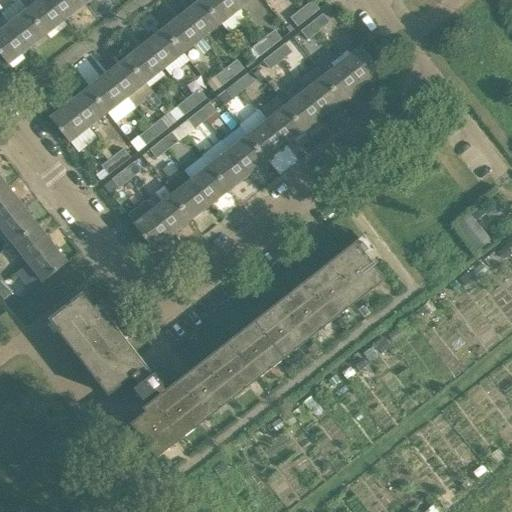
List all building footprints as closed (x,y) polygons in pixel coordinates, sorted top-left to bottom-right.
[(46,34),(65,19),(50,0),(39,0),(27,9),(46,34)] [(50,0),(65,19),(84,4),(80,0),(50,0)] [(202,0),(200,0),(183,14),(202,38),(221,23),(202,0)] [(232,0),(202,0),(221,23),(239,9),(232,0)] [(232,0),(239,9),(250,0),(232,0)] [(294,0),(273,0),(287,13),(297,2),(294,0)] [(301,9),(308,18),(319,9),(312,1),(301,9)] [(9,24),(28,48),(46,34),(27,9),(9,24)] [(290,18),(297,26),(308,18),(301,9),(290,18)] [(183,14),(164,29),(183,53),(202,38),(183,14)] [(312,22),(318,31),(329,23),(322,14),(312,22)] [(312,22),(301,31),(308,40),(318,31),(312,22)] [(0,53),(8,64),(28,48),(9,24),(0,30),(0,53)] [(164,29),(145,43),(164,68),(183,53),(164,29)] [(263,39),(270,47),(281,39),(274,30),(263,39)] [(252,47),(259,56),(270,47),(263,39),(252,47)] [(145,43),(126,58),(145,83),(164,68),(145,43)] [(274,52),(281,61),(291,52),(285,44),(274,52)] [(380,70),(361,46),(342,61),(361,86),(380,70)] [(274,52),(263,60),(270,69),(281,61),(274,52)] [(126,58),(107,73),(126,97),(145,83),(126,58)] [(225,68),(232,77),(243,68),(236,60),(225,68)] [(323,76),(342,100),(361,86),(342,61),(323,76)] [(214,77),(222,85),(232,77),(225,68),(214,77)] [(107,73),(89,88),(108,112),(126,97),(107,73)] [(236,82),(243,90),(254,82),(247,73),(236,82)] [(342,100),(323,76),(304,91),(323,115),(342,100)] [(236,82),(225,90),(232,99),(243,90),(236,82)] [(89,88),(70,103),(89,127),(108,112),(89,88)] [(188,98),(195,107),(205,98),(199,89),(188,98)] [(285,106),(304,130),(323,115),(304,91),(285,106)] [(195,107),(188,98),(177,107),(184,115),(195,107)] [(69,142),(89,127),(70,103),(50,118),(69,142)] [(216,112),(209,103),(198,111),(205,120),(216,112)] [(266,121),(285,145),(304,130),(285,106),(266,121)] [(198,111),(188,120),(194,129),(199,125),(205,120),(198,111)] [(150,127),(157,136),(167,128),(161,119),(150,127)] [(248,135),(267,160),(285,145),(266,121),(248,135)] [(139,136),(146,145),(157,136),(150,127),(139,136)] [(161,141),(167,150),(178,141),(171,133),(161,141)] [(229,150),(248,174),(267,160),(248,135),(229,150)] [(161,141),(150,149),(157,158),(167,150),(161,141)] [(112,157),(119,166),(130,157),(123,149),(112,157)] [(210,165),(229,189),(248,174),(229,150),(210,165)] [(102,166),(108,174),(119,166),(112,157),(102,166)] [(123,171),(130,179),(141,171),(134,162),(123,171)] [(191,180),(210,204),(229,189),(210,165),(191,180)] [(123,171),(112,179),(119,188),(130,179),(123,171)] [(172,195),(191,219),(210,204),(191,180),(172,195)] [(0,222),(22,205),(7,186),(0,192),(0,222)] [(153,209),(172,234),(191,219),(172,195),(153,209)] [(37,224),(22,205),(0,222),(0,226),(13,243),(37,224)] [(479,205),(471,212),(477,219),(485,213),(479,205)] [(134,225),(153,249),(172,234),(153,209),(134,225)] [(490,240),(470,214),(457,224),(477,250),(490,240)] [(52,243),(37,224),(13,243),(28,262),(52,243)] [(67,262),(52,243),(28,262),(43,281),(67,262)] [(359,246),(147,412),(131,424),(157,456),(384,279),(359,246)] [(0,284),(0,294),(4,299),(12,292),(3,282),(0,284)] [(98,306),(94,308),(82,293),(49,319),(108,395),(126,381),(133,391),(136,389),(144,399),(163,384),(162,384),(166,381),(159,372),(155,374),(153,375),(146,365),(145,366),(98,306)] [(315,344),(308,349),(315,358),(321,352),(315,344)]
